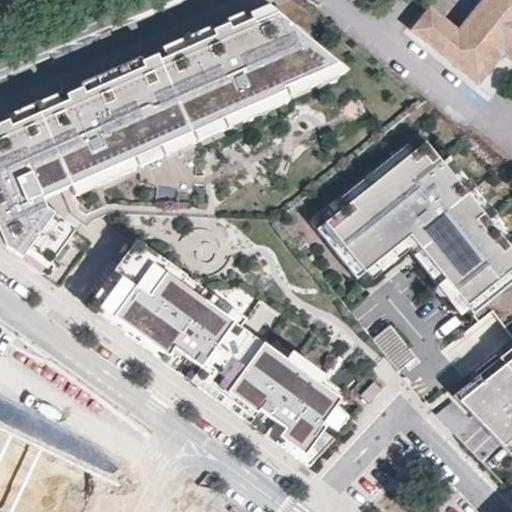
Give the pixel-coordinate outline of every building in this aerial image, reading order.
[(511,0),(483,0),(459,30),(429,7),(411,30),(479,84),(502,55),(511,42),(511,0)] [(0,237),(5,249),(21,260),(27,252),(49,268),(75,232),(46,210),(42,200),(70,188),(132,161),(135,159),(157,149),(160,148),(190,135),(193,134),(220,122),(223,120),(284,94),(282,90),(285,89),(338,66),(268,7),(249,16),(252,22),(230,31),(228,26),(212,33),(214,38),(159,62),(157,57),(141,64),(143,70),(84,96),(82,90),(65,97),(68,103),(10,128),(8,123),(0,125),(0,237)] [(511,62),(511,42),(502,55),(511,62)] [(289,98),(347,73),(338,66),(285,89),(289,98)] [(227,130),(288,103),(284,94),(223,120),(227,130)] [(224,131),(220,122),(193,134),(197,143),(224,131)] [(315,218),(322,226),(418,149),(430,139),(424,131),(315,218)] [(164,157),(194,144),(190,135),(160,148),(164,157)] [(322,226),(361,276),(371,268),(415,233),(462,292),(473,306),(477,312),(511,283),(511,241),(446,159),(430,139),(418,149),(322,226)] [(161,158),(157,149),(135,159),(139,168),(161,158)] [(511,225),(454,153),(446,159),(511,241),(511,225)] [(74,197),(136,170),(132,161),(70,188),(74,197)] [(415,233),(371,268),(377,276),(413,247),(465,313),(473,306),(462,292),(415,233)] [(244,319),(136,241),(130,249),(340,401),(346,393),(268,336),(244,319)] [(130,249),(91,303),(113,319),(119,311),(132,321),(127,329),(168,358),(173,351),(284,431),(278,439),(305,458),(312,463),(336,437),(333,435),(350,416),(337,404),(340,401),(130,249)] [(27,252),(21,260),(43,276),(49,268),(27,252)] [(256,301),(244,319),(268,336),(279,317),(256,301)] [(113,319),(91,303),(90,304),(87,308),(308,468),(312,463),(305,458),(278,439),(284,431),(173,351),(168,358),(127,329),(132,321),(119,311),(113,319)] [(391,326),(373,341),(399,373),(417,358),(391,326)] [(479,378),(455,398),(507,461),(511,456),(511,344),(505,350),(497,357),(500,360),(479,378)] [(472,370),(479,378),(500,360),(497,357),(505,350),(502,346),(472,370)] [(372,400),(384,388),(376,380),(364,393),(372,400)] [(453,403),(437,417),(454,437),(458,434),(471,423),(453,403)] [(170,511),(120,486),(0,426),(0,511),(170,511)]
